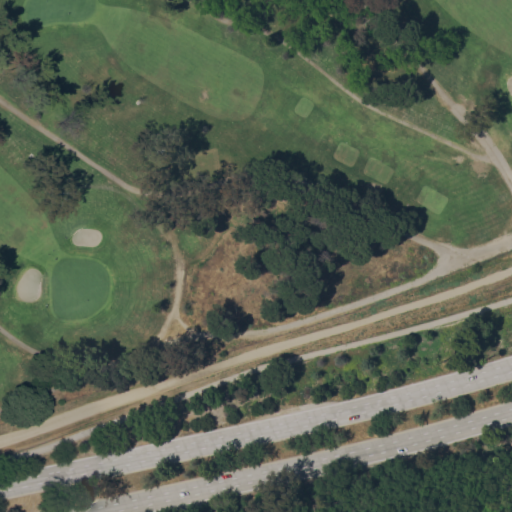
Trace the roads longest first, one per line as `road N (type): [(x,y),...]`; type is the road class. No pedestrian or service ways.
road 1 (primary): [(511,364),(391,401),(0,486)]
road 2 (primary): [(88,511),(511,410)]
